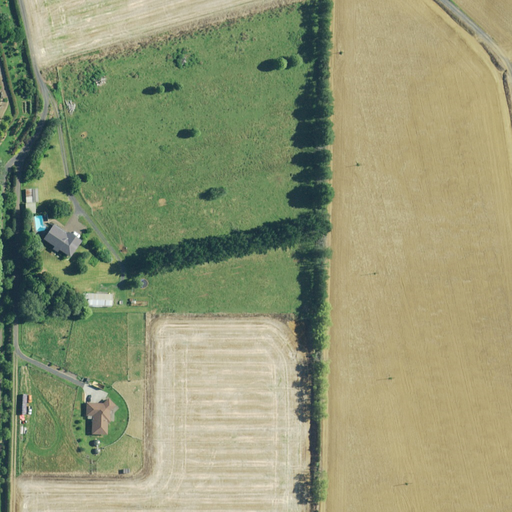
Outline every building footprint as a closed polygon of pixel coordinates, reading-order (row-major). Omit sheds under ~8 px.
[(39,201),(38,188),(32,188),(26,188),(26,201),(39,201)] [(34,202),(25,202),(26,213),(35,212),(34,202)] [(67,232),(53,223),(43,239),(54,245),(52,248),(57,251),(59,249),(70,256),(81,239),(68,230),(67,232)] [(112,305),(112,293),(81,293),(81,298),(88,298),(88,304),(112,305)] [(86,402),(85,415),(87,416),(87,418),(92,418),(91,433),(107,434),(108,421),(109,421),(110,410),(116,403),(109,397),(103,403),(86,402)]
